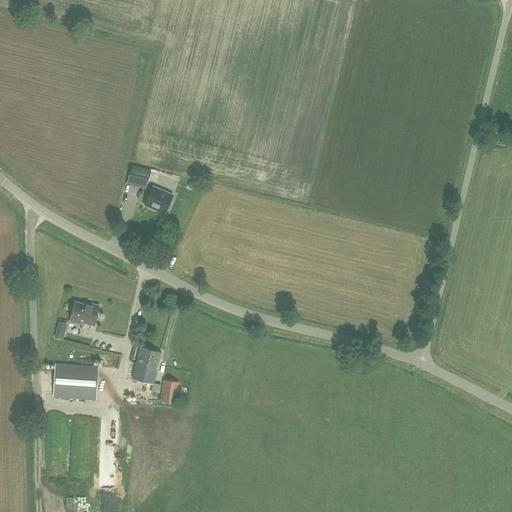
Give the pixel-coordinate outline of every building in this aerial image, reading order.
[(148,180),(150,170),(131,165),(128,175),(148,180)] [(173,194),(153,185),(144,205),(164,214),(173,194)] [(82,321),(94,325),(99,305),(90,303),(89,305),(74,301),(69,320),(81,323),(82,321)] [(60,335),(67,336),(69,319),(62,318),(60,335)] [(161,352),(141,346),(136,363),(137,363),(133,377),(152,383),(155,372),(156,372),(161,352)] [(97,366),(55,363),(53,396),(95,399),(97,366)] [(164,380),(161,400),(177,402),(179,382),(164,380)]
